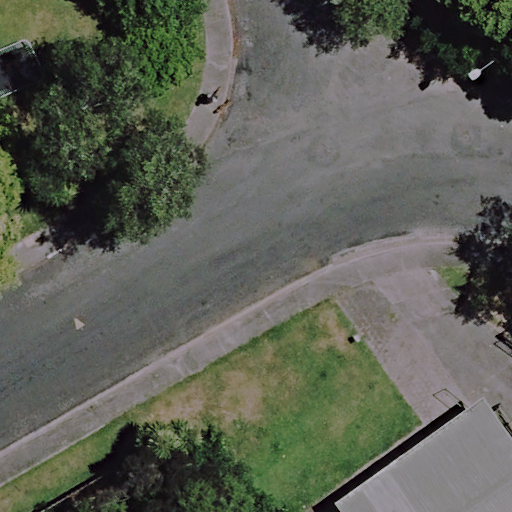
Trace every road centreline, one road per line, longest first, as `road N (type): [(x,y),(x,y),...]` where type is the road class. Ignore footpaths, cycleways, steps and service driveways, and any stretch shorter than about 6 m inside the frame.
road 1 (residential): [(0,364),(314,194)]
road 2 (residential): [(314,194),(511,175)]
road 3 (residential): [(314,194),(289,0)]
